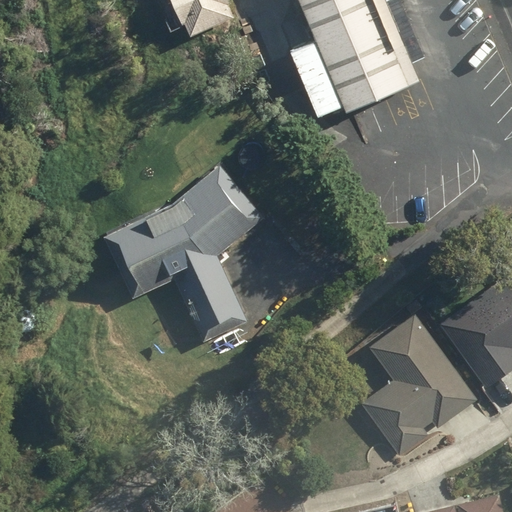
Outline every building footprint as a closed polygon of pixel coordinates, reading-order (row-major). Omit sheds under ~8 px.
[(181,19),(185,30),(232,12),(226,0),(168,0),(177,22),(181,19)] [(422,77),(389,0),(309,0),(355,105),(422,77)] [(170,272),(200,338),(245,317),(214,250),(261,213),(217,161),(168,197),(99,230),(127,291),(170,272)] [(511,269),(445,317),(490,380),(511,365),(511,269)] [(417,310),(375,340),(399,374),(365,399),(402,450),(479,396),(417,310)] [(507,511),(504,493),(412,511),(507,511)]
